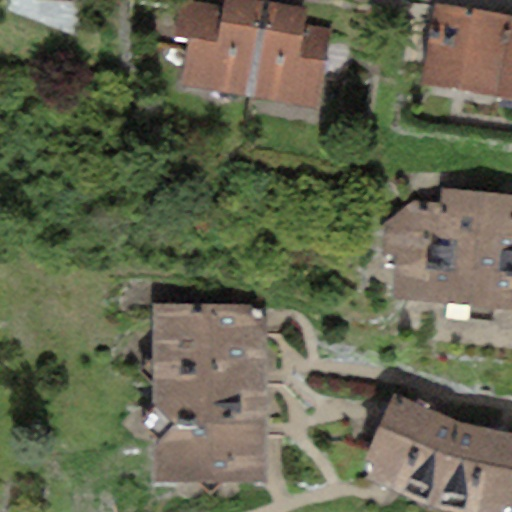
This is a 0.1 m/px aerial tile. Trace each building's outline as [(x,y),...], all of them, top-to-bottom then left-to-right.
[(347,27),(217,10),(205,95),(335,113),(347,27)] [(511,21),(449,13),(439,88),(511,97),(511,21)] [(511,322),(511,209),(410,212),(413,325),(511,322)] [(270,491),(268,310),(155,310),(156,492),(270,491)] [(511,511),(511,435),(408,403),(383,481),(482,511),(511,511)]
